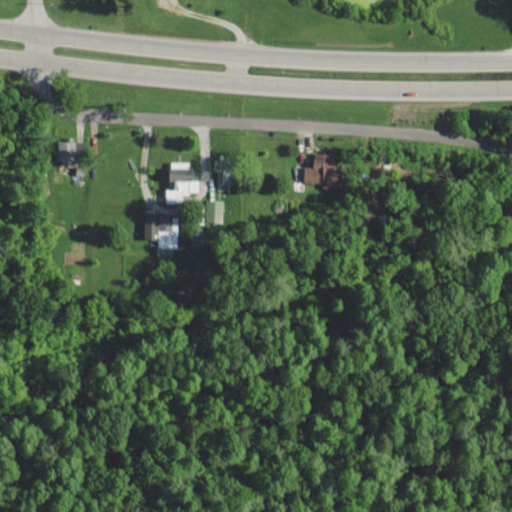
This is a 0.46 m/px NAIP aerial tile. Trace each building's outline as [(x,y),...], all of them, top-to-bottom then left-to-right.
[(55,140),(55,160),(80,161),(80,140),(55,140)] [(340,188),(341,170),(332,169),(333,153),(312,152),(311,166),(302,166),(302,181),(321,182),(320,187),(340,188)] [(213,183),(227,183),(228,159),(214,158),(213,183)] [(188,161),(166,161),(167,189),(163,189),(164,202),(180,202),(180,193),(196,193),(196,179),(188,180),(188,161)] [(221,199),(204,199),(203,222),(221,222),(221,199)] [(141,238),(156,238),(156,247),(175,247),(176,215),(142,215),(141,238)]
